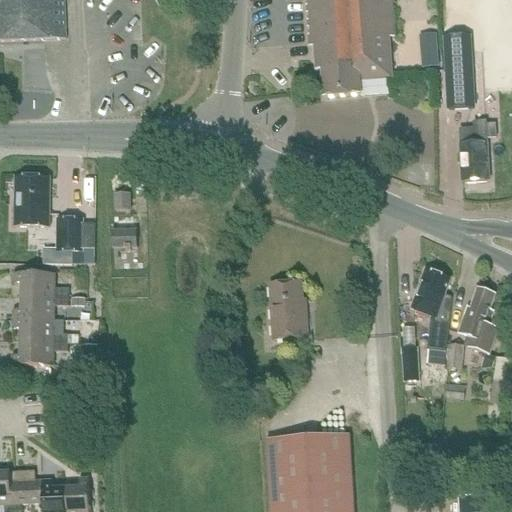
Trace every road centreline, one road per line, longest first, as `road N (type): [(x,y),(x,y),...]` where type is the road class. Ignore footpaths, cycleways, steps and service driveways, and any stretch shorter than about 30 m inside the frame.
road 1 (tertiary): [(446,231),(223,146)]
road 2 (tertiary): [(223,146),(0,138)]
road 3 (unclassified): [(223,146),(234,0)]
